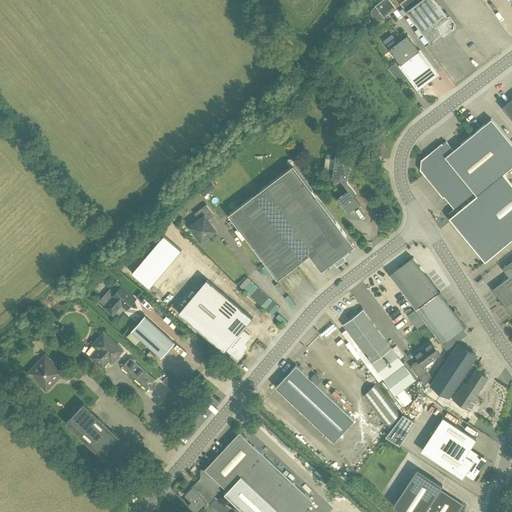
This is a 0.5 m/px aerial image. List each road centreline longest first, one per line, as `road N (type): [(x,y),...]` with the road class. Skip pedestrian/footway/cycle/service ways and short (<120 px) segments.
road 1 (residential): [(138,511),(319,303),(423,222)]
road 2 (residential): [(423,222),(400,182),(404,141),(511,57)]
road 3 (track): [(290,47),(378,161),(399,168)]
road 4 (residential): [(511,360),(423,222)]
